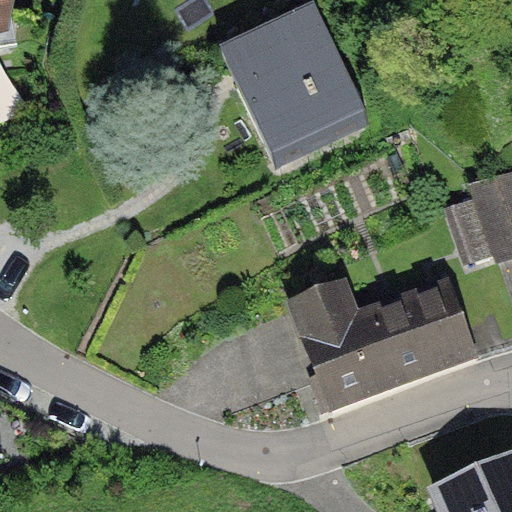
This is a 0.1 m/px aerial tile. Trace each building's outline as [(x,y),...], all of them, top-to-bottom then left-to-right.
[(0,0),(0,61),(21,53),(37,0),(0,0)] [(333,48),(243,91),(281,168),(370,125),(333,48)] [(511,252),(511,179),(476,191),(482,208),(457,216),(473,262),(497,254),(498,257),(511,252)] [(296,312),(335,413),(477,359),(450,290),(358,325),(345,293),(296,312)] [(511,511),(511,469),(437,502),(441,511),(511,511)]
